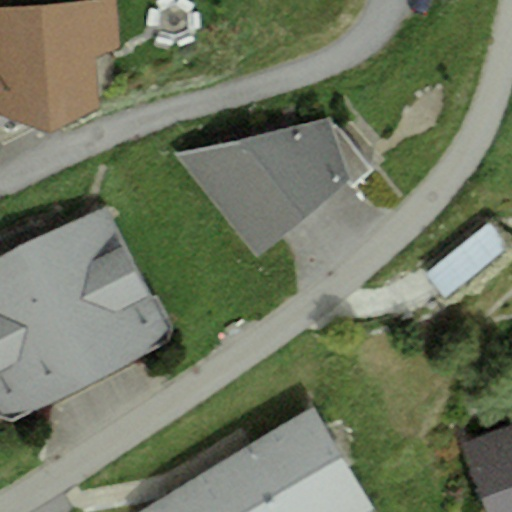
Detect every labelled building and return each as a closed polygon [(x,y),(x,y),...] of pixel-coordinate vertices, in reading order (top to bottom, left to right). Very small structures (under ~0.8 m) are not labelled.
[(113,0),(92,0),(0,9),(0,116),(55,134),(102,111),(94,55),(121,46),(113,0)] [(242,139),(176,154),(257,260),(349,182),(356,188),(373,171),(331,128),(329,119),(242,139)] [(107,208),(0,260),(0,414),(3,420),(171,337),(107,208)] [(488,222),(428,270),(449,297),(510,249),(488,222)] [(374,511),(315,411),(141,511),(374,511)] [(511,511),(511,427),(460,443),(484,511),(511,511)]
